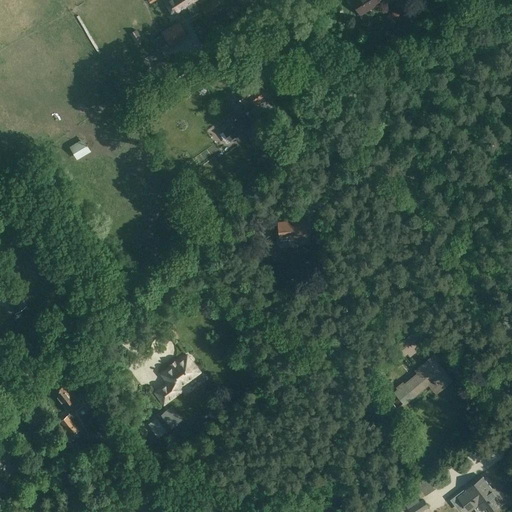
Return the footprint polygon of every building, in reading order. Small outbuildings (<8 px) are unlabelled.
[(165,0),(174,13),(186,5),(190,11),(188,13),(192,20),(203,13),(194,0),(165,0)] [(220,0),(210,0),(200,6),(206,16),(224,5),(220,0)] [(352,0),(361,13),(378,2),(377,0),(352,0)] [(178,20),(162,31),(163,33),(152,40),(159,51),(170,44),(171,45),(188,35),(178,20)] [(144,40),(136,28),(129,33),(137,45),(144,40)] [(164,60),(160,63),(156,65),(159,71),(168,66),(164,60)] [(260,83),(250,92),(245,86),(236,93),(244,104),(251,98),(256,105),(269,95),(260,83)] [(222,94),(228,105),(238,100),(231,88),(222,94)] [(231,140),(252,125),(244,114),(240,117),(236,113),(223,122),(227,127),(223,130),(231,140)] [(71,153),(86,146),(80,133),(65,140),(71,153)] [(306,218),(278,221),(278,230),(277,230),(278,242),(287,241),(287,237),(307,235),(306,218)] [(313,231),(311,231),(313,243),(323,242),(322,236),(322,230),(313,231)] [(27,306),(11,282),(0,289),(0,290),(16,314),(27,306)] [(399,340),(404,351),(412,348),(409,341),(419,337),(416,332),(399,340)] [(200,371),(193,362),(193,360),(190,356),(188,356),(187,354),(185,356),(183,356),(180,358),(179,360),(162,374),(168,382),(155,392),(164,403),(182,390),(180,386),(200,371)] [(417,373),(404,383),(414,396),(428,384),(429,384),(434,379),(441,388),(451,379),(436,361),(439,359),(434,354),(415,370),(417,373)] [(54,392),(52,393),(69,414),(59,421),(71,436),(78,430),(70,419),(77,414),(75,411),(82,406),(65,383),(60,387),(58,386),(53,390),(54,392)] [(390,403),(397,398),(389,387),(382,392),(390,403)] [(156,418),(166,431),(177,424),(167,410),(156,418)] [(122,426),(112,430),(118,445),(129,440),(122,426)] [(4,435),(0,438),(0,458),(0,459),(0,458),(0,465),(2,467),(14,456),(9,451),(14,446),(4,435)] [(26,478),(37,469),(27,458),(17,467),(26,478)] [(414,493),(429,484),(423,475),(408,484),(414,493)] [(467,490),(459,497),(466,505),(469,510),(474,507),(478,504),(482,509),(484,511),(490,511),(491,511),(495,509),(504,502),(497,492),(495,493),(492,490),(483,477),(471,486),(467,489),(467,490)] [(12,495),(2,502),(9,511),(17,511),(22,508),(12,495)] [(410,511),(419,511),(429,506),(424,497),(419,500),(417,498),(406,505),(410,511)]
